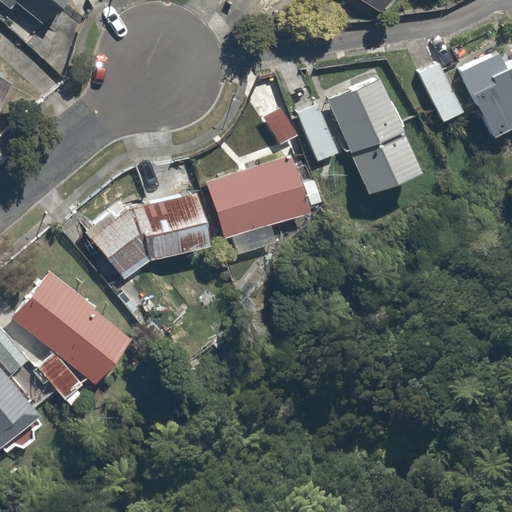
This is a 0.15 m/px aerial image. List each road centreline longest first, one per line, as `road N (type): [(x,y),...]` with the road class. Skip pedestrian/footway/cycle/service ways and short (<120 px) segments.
road 1 (residential): [(150,70),(417,26),(495,0)]
road 2 (residential): [(0,196),(150,70)]
